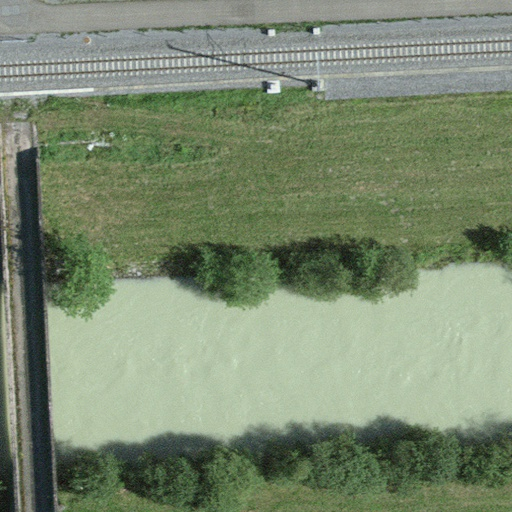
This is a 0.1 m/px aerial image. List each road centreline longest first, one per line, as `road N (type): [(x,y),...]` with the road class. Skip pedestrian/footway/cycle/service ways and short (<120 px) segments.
road 1 (residential): [(12,0),(20,13),(51,20),(418,0)]
road 2 (track): [(34,511),(15,121)]
